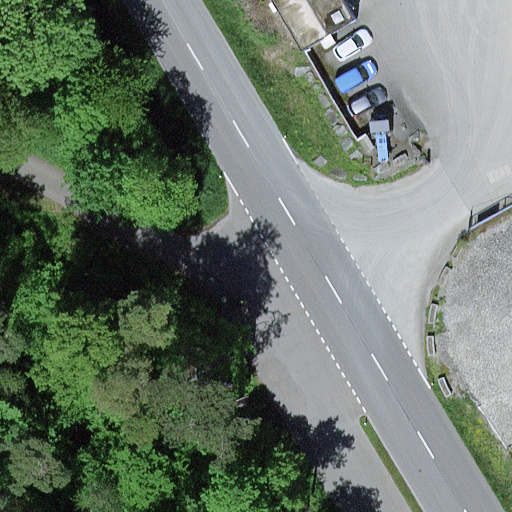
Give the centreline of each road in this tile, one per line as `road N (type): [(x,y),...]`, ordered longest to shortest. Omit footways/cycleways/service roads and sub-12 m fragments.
road 1 (primary): [(159,0),(464,511)]
road 2 (track): [(0,104),(302,238)]
